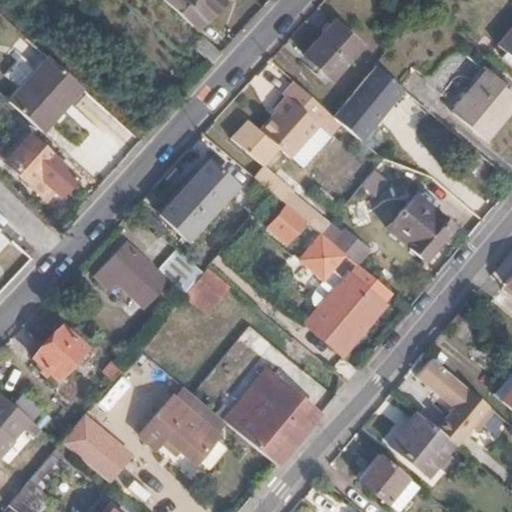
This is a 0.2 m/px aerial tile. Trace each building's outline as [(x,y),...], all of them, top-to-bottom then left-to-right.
[(165,0),(190,24),(212,0),(165,0)] [(403,0),(399,0),(391,9),(406,23),(416,11),(403,0)] [(359,45),(331,20),(304,52),(330,76),(359,45)] [(511,60),(511,28),(496,47),(511,60)] [(191,44),(210,62),(219,51),(201,35),(191,44)] [(82,86),(48,55),(8,100),(42,131),(82,86)] [(358,139),(401,88),(373,64),(332,115),(343,125),(358,139)] [(482,140),(511,103),(511,94),(484,72),(449,113),(482,140)] [(332,115),(295,81),(283,94),(286,97),(273,110),(276,115),(261,131),(289,159),(320,127),(332,139),(343,125),(332,115)] [(59,192),(73,177),(30,137),(7,162),(43,195),(51,186),(59,192)] [(189,239),(237,186),(209,160),(160,213),(189,239)] [(423,258),(453,222),(415,191),(386,226),(423,258)] [(381,310),(396,298),(318,231),(313,237),(308,249),(308,257),(311,266),(314,271),(318,274),(322,270),(330,277),(320,289),(321,302),(299,327),(338,360),(380,308),(381,310)] [(201,272),(176,249),(155,271),(123,243),(95,274),(109,288),(116,281),(160,321),(201,272)] [(309,287),(310,285),(309,281),(306,279),(303,278),(299,279),(297,282),(296,285),(297,289),(300,291),(304,292),(307,290),(309,287)] [(224,354),(237,365),(260,335),(246,325),(224,354)] [(57,379),(85,348),(61,326),(33,356),(57,379)] [(223,419),(276,464),(318,415),(296,395),(309,380),(278,352),(223,419)] [(450,410),(468,388),(430,357),(416,375),(438,393),(434,398),(450,410)] [(122,366),(113,359),(103,370),(112,378),(122,366)] [(511,385),(501,399),(511,408),(511,385)] [(31,417),(0,390),(0,452),(31,417)] [(192,461),(214,434),(169,395),(137,433),(153,447),(164,435),(192,461)] [(83,413),(61,439),(108,479),(130,451),(83,413)] [(452,444),(415,413),(389,444),(425,475),(452,444)] [(385,502),(405,477),(379,454),(358,478),(385,502)] [(0,471),(0,511),(8,503),(20,488),(0,471)] [(34,471),(20,488),(8,503),(19,511),(33,511),(47,495),(35,486),(42,477),(34,471)] [(417,486),(405,477),(385,502),(396,511),(417,486)] [(329,511),(349,511),(340,502),(329,511)]
